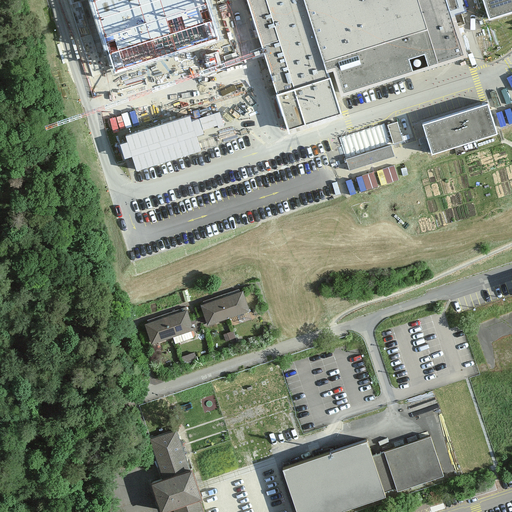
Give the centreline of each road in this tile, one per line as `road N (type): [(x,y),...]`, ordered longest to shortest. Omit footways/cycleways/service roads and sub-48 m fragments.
road 1 (residential): [(511,274),(0,442)]
road 2 (unknown): [(94,117),(250,67),(278,143)]
road 3 (track): [(86,511),(0,316)]
road 4 (unknown): [(134,157),(268,112)]
